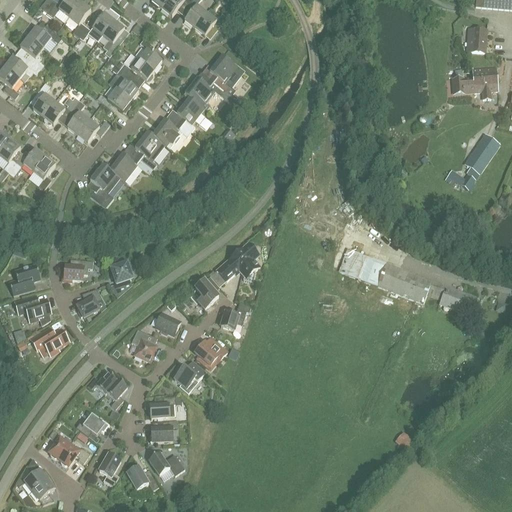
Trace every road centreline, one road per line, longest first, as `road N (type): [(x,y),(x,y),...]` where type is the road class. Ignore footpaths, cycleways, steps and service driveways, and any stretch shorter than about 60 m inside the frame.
road 1 (residential): [(0,112),(78,174),(123,133),(187,56),(118,0)]
road 2 (unclassified): [(511,292),(462,282),(350,231),(330,213)]
road 3 (residential): [(146,388),(78,492)]
road 4 (residential): [(23,449),(98,354)]
